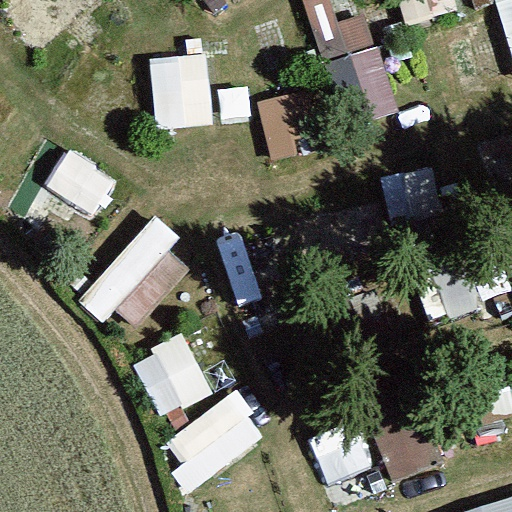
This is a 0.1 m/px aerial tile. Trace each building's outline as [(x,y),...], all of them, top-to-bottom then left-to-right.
[(0,0),(0,1),(31,48),(102,1),(101,0),(0,0)] [(315,0),(335,56),(375,42),(360,0),(315,0)] [(458,0),(408,0),(418,30),(463,17),(458,0)] [(511,1),(499,6),(511,46),(511,1)] [(406,116),(382,55),(336,73),(361,134),(406,116)] [(215,57),(159,62),(166,135),(222,130),(215,57)] [(336,158),(320,91),(269,103),(285,170),(336,158)] [(511,130),(476,143),(498,206),(511,201),(511,130)] [(87,155),(54,136),(8,213),(41,232),(87,155)] [(445,163),(382,182),(398,234),(461,215),(445,163)] [(349,202),(297,218),(313,269),(365,253),(349,202)] [(191,237),(163,211),(83,301),(112,327),(124,314),(143,331),(200,267),(180,249),(191,237)] [(280,220),(226,240),(279,385),(334,364),(280,220)] [(465,251),(412,270),(434,331),(485,314),(465,251)] [(387,292),(333,313),(353,365),(407,344),(387,292)] [(226,402),(189,335),(160,351),(163,363),(148,371),(179,428),(226,402)] [(280,439),(244,391),(226,402),(173,442),(190,465),(177,475),(204,511),(266,466),(263,451),(280,439)] [(402,490),(454,470),(427,400),(374,421),(402,490)] [(499,417),(469,426),(477,455),(508,446),(499,417)] [(385,477),(361,427),(306,453),(317,475),(307,485),(319,511),(346,511),(340,498),(385,477)] [(511,511),(511,500),(479,511),(511,511)]
